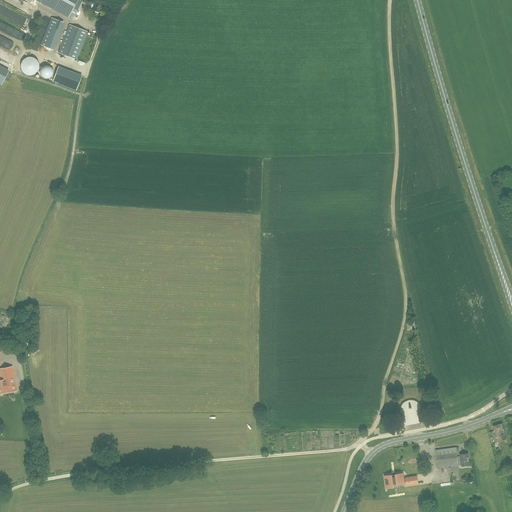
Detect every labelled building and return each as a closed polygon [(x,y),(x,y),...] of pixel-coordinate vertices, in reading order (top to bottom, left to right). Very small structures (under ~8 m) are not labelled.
[(65,15),(72,19),(74,16),(75,14),(82,2),(78,0),(36,0),(64,15),(65,15)] [(89,2),(91,3),(94,4),(92,10),(99,12),(103,3),(96,1),(92,0),(91,0),(91,1),(90,0),(83,0),(83,2),(88,5),(89,2)] [(23,26),(27,19),(0,5),(0,13),(8,18),(6,20),(15,24),(16,23),(23,26)] [(60,21),(51,18),(41,45),(50,48),(60,21)] [(77,60),(88,32),(69,25),(59,53),(77,60)] [(39,51),(44,36),(39,34),(34,49),(39,51)] [(26,75),(29,75),(32,75),(35,74),(37,72),(38,70),(39,67),(39,64),(38,61),(36,59),(33,57),(30,57),(28,57),(25,58),(23,59),(21,62),(20,65),(20,68),(21,71),(23,73),(26,75)] [(43,78),(46,78),(48,78),(50,77),(52,75),(53,73),(53,71),(52,68),(50,66),(47,65),(45,66),(42,67),(41,69),(40,71),(40,74),(41,76),(43,78)] [(8,71),(0,67),(0,83),(1,85),(8,71)] [(81,76),(58,67),(52,81),(76,90),(81,76)] [(0,394),(17,391),(12,367),(0,368),(0,394)] [(496,437),(506,434),(503,424),(493,426),(496,437)] [(461,465),(469,464),(468,454),(460,455),(460,457),(457,457),(456,447),(436,450),(438,468),(458,466),(458,465),(461,464),(461,465)] [(387,487),(393,486),(393,484),(403,483),(407,482),(406,478),(403,479),(402,474),(396,475),(396,476),(392,477),(392,476),(385,477),(387,487)] [(406,478),(407,482),(407,485),(417,483),(416,477),(406,478)]
